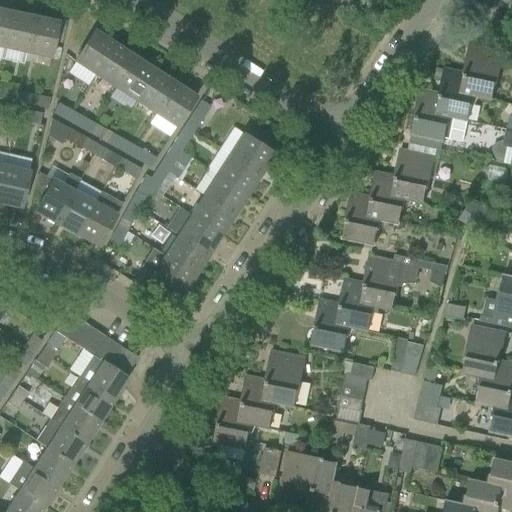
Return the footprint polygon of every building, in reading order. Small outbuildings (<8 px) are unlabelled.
[(0,11),(0,47),(2,48),(10,14),(0,11)] [(10,14),(2,48),(26,53),(33,19),(10,14)] [(57,24),(33,19),(26,53),(50,59),(57,24)] [(93,32),(66,74),(87,88),(94,76),(114,46),(93,32)] [(114,46),(94,76),(114,90),(134,59),(114,46)] [(473,97),(492,101),(502,53),(470,47),(464,75),(460,94),(473,97)] [(134,59),(114,90),(134,103),(154,72),(134,59)] [(448,118),(468,122),(473,97),(460,94),(464,75),(445,71),(440,96),(436,115),(448,117),(448,118)] [(154,72),(134,103),(154,116),(174,85),(154,72)] [(195,99),(174,85),(154,116),(175,129),(195,99)] [(86,88),(80,102),(92,108),(98,94),(86,88)] [(0,99),(0,101),(15,104),(17,93),(2,89),(0,99)] [(463,144),(468,122),(448,118),(448,117),(436,115),(440,96),(421,92),(411,137),(443,143),(443,140),(463,144)] [(47,111),(50,100),(17,93),(15,104),(47,111)] [(194,133),(209,109),(201,102),(185,127),(194,133)] [(58,105),(52,115),(65,122),(71,113),(58,105)] [(38,128),(41,115),(17,109),(14,122),(38,128)] [(65,122),(86,134),(92,124),(71,113),(65,122)] [(92,124),(86,134),(100,141),(105,132),(92,124)] [(185,127),(171,148),(180,153),(192,136),(194,133),(185,127)] [(93,157),(99,147),(68,131),(63,140),(93,157)] [(511,132),(505,131),(501,147),(511,148),(511,132)] [(134,148),(111,136),(106,145),(128,158),(134,148)] [(230,157),(259,176),(273,155),(243,136),(230,157)] [(105,164),(111,154),(99,147),(93,157),(105,164)] [(134,148),(128,158),(149,169),(156,160),(134,148)] [(180,153),(171,148),(158,168),(167,174),(173,178),(176,180),(190,160),(180,153)] [(404,200),(404,201),(423,205),(433,157),(401,150),(395,179),(391,197),(404,200)] [(217,177),(246,196),(259,176),(230,157),(217,177)] [(114,169),(135,181),(140,171),(119,159),(114,169)] [(144,176),(140,185),(149,191),(154,194),(167,174),(158,168),(150,180),(144,176)] [(28,174),(4,169),(0,185),(0,203),(20,208),(28,174)] [(38,175),(35,187),(45,192),(34,212),(56,225),(73,195),(72,194),(80,182),(68,175),(61,188),(50,182),(38,175)] [(380,221),(398,225),(404,201),(404,200),(391,197),(395,179),(376,175),(371,200),(367,218),(380,221)] [(233,216),(246,196),(217,177),(204,197),(233,216)] [(149,191),(140,185),(128,206),(138,212),(149,191)] [(93,206),(77,236),(98,247),(115,217),(122,205),(100,193),(93,206)] [(73,195),(56,225),(77,236),(93,206),(73,195)] [(374,247),(380,221),(367,218),(371,200),(352,196),(342,240),(374,247)] [(190,217),(220,236),(233,216),(204,197),(190,217)] [(471,203),(460,220),(482,235),(493,218),(471,203)] [(128,206),(120,220),(130,226),(138,212),(128,206)] [(220,236),(190,217),(177,237),(207,256),(220,236)] [(117,226),(108,241),(118,247),(126,232),(117,226)] [(164,257),(194,276),(207,256),(166,229),(165,230),(177,237),(164,257)] [(470,233),(468,241),(479,243),(481,235),(470,233)] [(194,276),(164,257),(154,250),(140,271),(151,278),(181,297),(194,276)] [(370,257),(364,286),(360,305),(373,307),(373,308),(374,308),(392,312),(398,286),(414,285),(419,262),(402,258),(401,263),(370,257)] [(434,265),(430,283),(431,283),(441,288),(444,275),(445,275),(448,268),(439,266),(434,265)] [(511,278),(503,276),(494,317),(480,314),(479,322),(493,325),(511,328),(511,278)] [(360,305),(364,286),(345,282),(340,306),(336,327),(348,329),(348,330),(354,331),(368,334),(374,308),(373,308),(373,307),(360,305)] [(336,327),(340,306),(321,302),(311,347),(331,351),(343,354),(347,337),(351,338),(354,331),(348,330),(348,329),(336,327)] [(447,306),(443,317),(461,321),(463,309),(447,306)] [(79,321),(68,313),(57,330),(55,333),(64,340),(66,341),(79,321)] [(90,328),(79,321),(66,341),(78,348),(90,328)] [(461,376),(481,380),(481,379),(494,382),(498,363),(504,334),(471,327),(461,376)] [(101,335),(90,328),(78,348),(88,355),(101,335)] [(409,334),(407,343),(418,345),(420,336),(409,334)] [(88,355),(92,358),(99,362),(111,342),(101,335),(88,355)] [(23,348),(33,355),(41,343),(31,336),(23,348)] [(99,362),(111,369),(123,350),(111,342),(99,362)] [(400,375),(414,378),(423,347),(412,345),(407,343),(400,375)] [(46,346),(40,355),(50,362),(56,353),(46,346)] [(19,375),(33,355),(23,348),(9,368),(19,375)] [(111,369),(122,377),(134,358),(123,350),(111,369)] [(303,360),(292,358),(272,354),(266,383),(262,402),(274,405),(293,409),(303,360)] [(50,362),(40,355),(34,363),(45,370),(50,362)] [(77,380),(112,403),(127,380),(122,377),(111,369),(99,362),(92,358),(78,380),(77,380)] [(511,365),(498,363),(494,382),(481,379),(481,380),(476,405),(495,409),(507,411),(511,392),(511,391),(511,365)] [(371,382),(374,370),(352,365),(350,375),(350,376),(368,380),(367,381),(371,382)] [(0,391),(5,395),(19,375),(9,368),(4,376),(2,375),(0,377),(0,380),(1,381),(0,381),(0,391)] [(424,380),(424,381),(433,384),(437,371),(428,368),(424,380)] [(365,391),(367,381),(368,380),(350,376),(350,375),(347,375),(344,386),(365,391)] [(98,424),(112,403),(77,380),(78,380),(76,378),(62,400),(98,424)] [(266,383),(247,379),(242,404),(238,423),(250,426),(268,430),(274,405),(262,402),(266,383)] [(363,402),(365,391),(344,386),(342,397),(363,402)] [(17,388),(11,396),(22,403),(27,395),(17,388)] [(495,409),(494,414),(490,434),(511,438),(511,391),(511,392),(507,411),(495,409)] [(22,403),(11,396),(6,404),(16,411),(22,403)] [(360,413),(360,412),(363,402),(342,397),(339,409),(342,410),(342,409),(360,413)] [(48,422),(84,446),(98,424),(62,400),(48,422)] [(238,423),(242,404),(223,400),(213,444),(245,451),(250,426),(238,423)] [(414,421),(437,426),(441,410),(417,404),(414,421)] [(339,421),(346,423),(359,426),(362,412),(360,412),(360,413),(342,409),(342,410),(339,409),(337,420),(339,421)] [(46,450),(71,466),(84,446),(48,422),(35,442),(46,450)] [(343,435),(356,438),(354,449),(365,452),(371,428),(359,426),(346,423),(343,435)] [(284,434),(282,443),(297,446),(298,437),(284,434)] [(398,472),(411,475),(412,469),(411,469),(417,443),(405,441),(398,472)] [(428,446),(420,444),(417,443),(411,469),(412,469),(422,471),(428,446)] [(422,471),(436,474),(441,449),(428,446),(422,471)] [(32,471),(57,488),(71,466),(46,450),(32,470),(32,471)] [(281,453),(264,450),(259,475),(275,479),(281,453)] [(332,484),(333,484),(336,466),(289,456),(282,487),(311,493),(329,497),(332,484)] [(511,464),(494,460),(488,487),(500,490),(497,507),(498,507),(511,510),(511,464)] [(43,509),(57,488),(32,471),(32,470),(22,463),(8,485),(18,493),(43,509)] [(245,479),(242,490),(253,493),(255,481),(245,479)] [(470,483),(465,508),(477,511),(476,511),(496,511),(498,507),(497,507),(500,490),(488,487),(470,483)] [(329,497),(311,493),(307,511),(351,511),(352,509),(353,509),(357,489),(333,484),(332,484),(329,497)] [(371,493),(357,489),(353,509),(352,509),(351,511),(390,511),(392,506),(386,505),(388,496),(371,493)] [(0,510),(0,511),(41,511),(43,509),(18,493),(5,511),(3,511),(0,510)] [(445,503),(443,511),(476,511),(477,511),(465,508),(445,503)]
